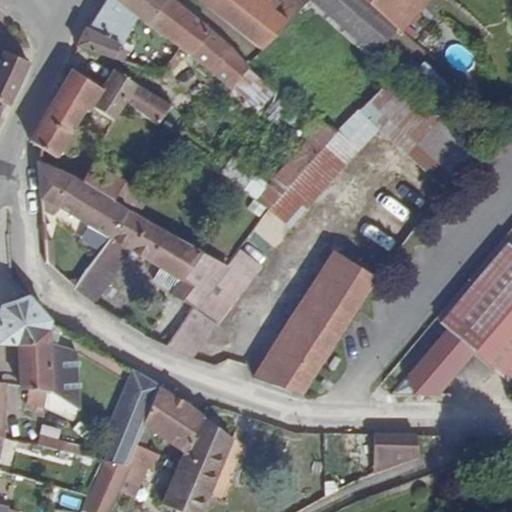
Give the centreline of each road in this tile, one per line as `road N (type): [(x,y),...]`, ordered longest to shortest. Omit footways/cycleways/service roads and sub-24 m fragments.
road 1 (residential): [(9,148),(36,283),(186,374),(310,414),(511,421)]
road 2 (tertiary): [(66,4),(9,148)]
